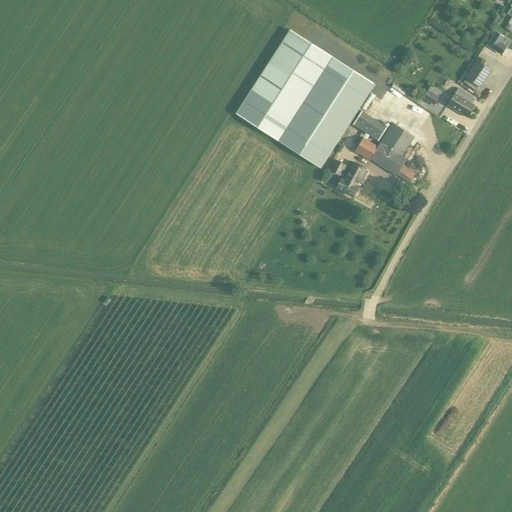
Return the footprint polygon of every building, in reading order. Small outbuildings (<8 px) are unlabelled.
[(290,30),(236,114),(320,168),(374,84),(290,30)] [(502,54),(506,47),(500,43),(503,37),(495,32),(487,45),(502,54)] [(482,64),(484,61),(479,57),(474,65),(465,78),(479,87),(490,70),(482,64)] [(457,88),(447,105),(467,118),(475,106),(471,103),(474,99),(466,94),(457,88)] [(439,98),(428,91),(423,99),(434,106),(439,98)] [(353,125),(378,141),(387,127),(362,111),(353,125)] [(380,141),(377,146),(363,138),(355,151),(370,160),(370,159),(395,176),(396,174),(408,183),(415,173),(402,165),(406,159),(402,156),(414,137),(392,123),(380,141)] [(334,186),(337,187),(336,188),(353,197),(367,171),(350,162),(346,170),(343,169),(345,166),(336,161),(330,172),(339,176),(341,174),(343,175),(341,178),(339,177),(334,186)]
